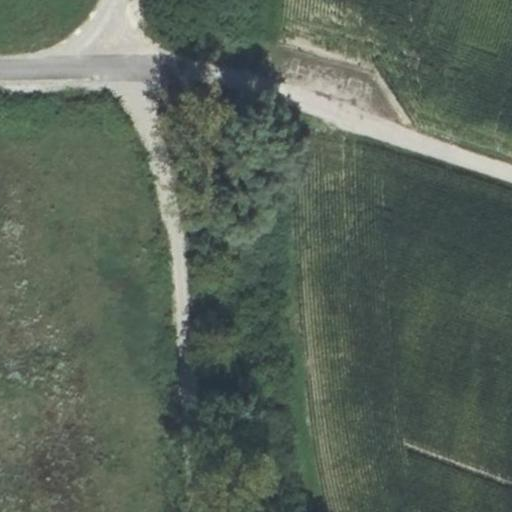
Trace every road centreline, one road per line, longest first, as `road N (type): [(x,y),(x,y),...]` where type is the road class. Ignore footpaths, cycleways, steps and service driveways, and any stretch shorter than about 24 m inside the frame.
road 1 (track): [(0,64),(181,64),(511,173)]
road 2 (track): [(132,63),(173,187),(197,511)]
